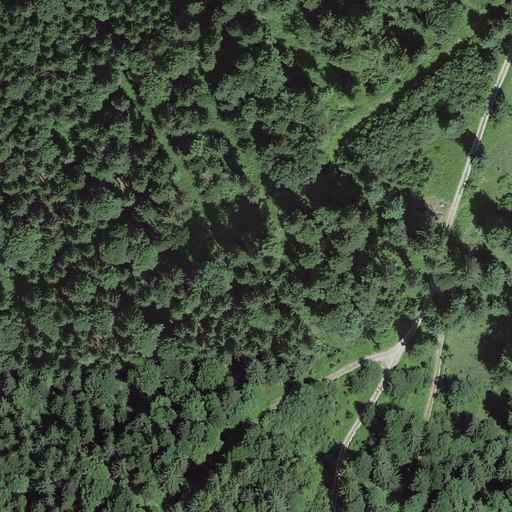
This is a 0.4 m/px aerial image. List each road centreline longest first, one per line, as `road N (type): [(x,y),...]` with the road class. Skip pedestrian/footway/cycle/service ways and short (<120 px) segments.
road 1 (track): [(332,511),(344,446),(424,310),(511,48)]
road 2 (track): [(398,352),(284,399),(171,511)]
road 3 (track): [(433,281),(444,330),(409,511)]
